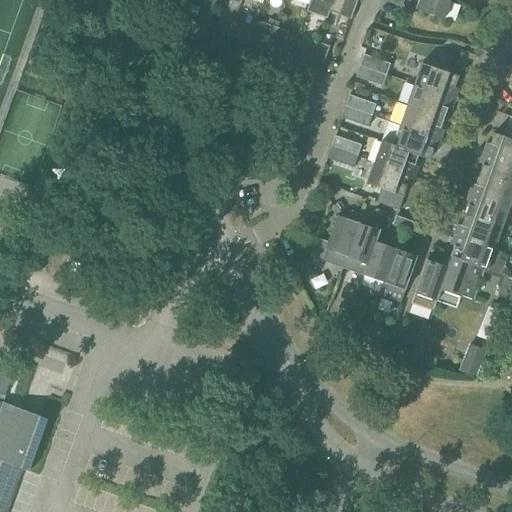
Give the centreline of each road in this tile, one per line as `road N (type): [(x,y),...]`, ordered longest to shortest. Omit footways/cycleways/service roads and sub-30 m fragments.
road 1 (residential): [(368,0),(291,221),(232,248)]
road 2 (unclassified): [(232,248),(96,0)]
road 3 (residential): [(423,255),(511,22)]
road 4 (unclassified): [(511,493),(396,449),(298,380)]
road 5 (unclassified): [(298,380),(313,421),(334,445),(385,481),(468,511)]
road 6 (unclassified): [(298,380),(232,248)]
